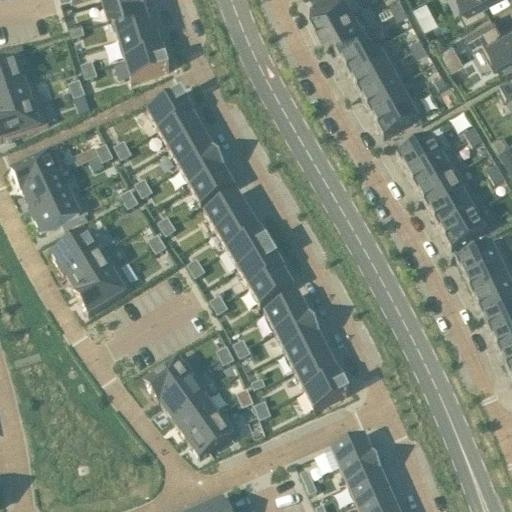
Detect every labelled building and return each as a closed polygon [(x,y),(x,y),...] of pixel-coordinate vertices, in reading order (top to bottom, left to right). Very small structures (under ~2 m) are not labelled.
[(111,0),(105,2),(111,23),(148,11),(144,0),(111,0)] [(324,0),(317,4),(309,8),(320,29),(363,5),(360,0),(324,0)] [(400,0),(389,5),(393,12),(404,7),(400,0)] [(425,0),(413,6),(418,16),(430,10),(425,0)] [(457,0),(463,10),(459,12),(465,24),(487,13),(481,2),(484,0),(457,0)] [(363,5),(320,29),(331,47),(369,26),(359,8),(363,5)] [(404,7),(393,12),(396,20),(407,15),(404,7)] [(148,11),(111,23),(118,44),(155,32),(148,11)] [(481,29),(465,38),(468,45),(472,50),(480,46),(494,70),(511,59),(511,25),(501,32),(495,21),(481,29)] [(80,24),(68,28),(70,35),(82,32),(80,24)] [(369,26),(331,47),(341,66),(384,42),(383,41),(379,44),(375,36),(370,28),(369,26)] [(82,32),(70,35),(73,43),(84,40),(82,32)] [(155,32),(118,44),(124,65),(162,53),(162,51),(161,52),(155,32)] [(419,38),(409,44),(413,51),(423,45),(419,38)] [(384,42),(341,66),(351,85),(394,61),(384,42)] [(423,45),(413,51),(417,58),(427,52),(423,45)] [(0,68),(1,71),(0,70),(0,95),(33,85),(33,84),(24,87),(17,67),(26,64),(21,50),(0,56),(0,68)] [(162,53),(124,65),(131,86),(169,74),(162,53)] [(394,61),(351,85),(362,104),(405,80),(401,73),(394,61)] [(92,66),(80,70),(83,77),(94,73),(92,66)] [(94,73),(83,77),(86,85),(97,81),(94,73)] [(441,75),(431,81),(435,88),(445,82),(441,75)] [(405,80),(362,104),(366,111),(372,123),(415,99),(415,98),(411,100),(408,95),(401,83),(405,81),(405,80)] [(445,82),(435,88),(439,95),(449,89),(445,82)] [(79,84),(68,89),(71,96),(82,92),(79,84)] [(511,84),(500,91),(499,92),(503,99),(506,104),(511,101),(511,84)] [(33,85),(0,95),(0,120),(40,106),(33,85)] [(82,92),(71,96),(73,103),(85,99),(82,92)] [(181,96),(146,116),(157,135),(192,115),(181,96)] [(415,99),(372,123),(383,142),(420,122),(425,120),(426,119),(421,110),(415,99)] [(40,106),(0,120),(0,145),(48,129),(40,106)] [(192,115),(157,135),(168,154),(202,135),(192,117),(193,117),(192,115)] [(474,132),(464,138),(468,145),(478,139),(474,132)] [(202,135),(168,154),(179,173),(214,154),(213,153),(212,153),(202,135)] [(430,140),(396,160),(407,180),(417,174),(450,155),(449,154),(445,157),(444,155),(434,138),(430,140)] [(478,139),(468,145),(472,152),(482,146),(478,139)] [(124,146),(113,151),(117,158),(128,153),(124,146)] [(106,150),(96,155),(99,162),(110,156),(106,150)] [(128,153),(117,158),(121,165),(131,160),(128,153)] [(511,157),(510,153),(499,159),(504,169),(511,164),(511,157)] [(58,154),(11,175),(21,197),(68,175),(58,154)] [(214,154),(179,173),(190,193),(224,174),(225,173),(214,154)] [(417,174),(407,180),(418,198),(461,174),(456,166),(450,155),(417,174)] [(110,156),(99,162),(102,168),(113,163),(110,156)] [(496,169),(486,175),(490,182),(500,176),(496,169)] [(224,174),(190,193),(201,212),(234,192),(224,174)] [(461,174),(418,198),(429,217),(471,193),(461,174)] [(68,175),(21,197),(22,198),(23,197),(32,216),(30,217),(30,218),(78,196),(77,195),(69,199),(60,180),(69,176),(68,175)] [(500,176),(490,182),(494,189),(504,183),(500,176)] [(144,184),(134,190),(138,197),(148,191),(144,184)] [(148,191),(138,197),(142,204),(152,198),(148,191)] [(471,193),(429,217),(440,236),(478,214),(475,209),(468,196),(472,193),(471,193)] [(130,195),(120,201),(124,208),(134,201),(130,195)] [(78,196),(30,218),(40,239),(88,217),(78,196)] [(237,197),(203,217),(215,236),(248,216),(237,197)] [(134,201),(124,208),(128,214),(138,208),(134,201)] [(478,214),(440,236),(451,255),(469,245),(485,236),(489,233),(478,214)] [(248,216),(215,236),(226,255),(260,235),(260,234),(259,234),(248,216)] [(167,222),(157,228),(161,235),(171,228),(167,222)] [(171,228),(161,235),(166,242),(176,235),(171,228)] [(91,235),(51,259),(63,280),(108,252),(107,252),(103,254),(91,235)] [(260,235),(226,255),(237,274),(272,253),(260,235)] [(157,239),(147,246),(152,252),(162,246),(157,239)] [(491,248),(455,264),(459,272),(465,285),(509,264),(499,243),(491,248)] [(162,246),(152,252),(156,259),(166,253),(162,246)] [(108,252),(63,280),(64,281),(66,280),(76,297),(75,298),(76,299),(120,272),(108,252)] [(272,253),(237,274),(249,293),(283,272),(272,253)] [(196,264),(186,270),(191,277),(201,270),(196,264)] [(511,270),(509,264),(465,285),(474,305),(511,286),(511,270)] [(201,270),(191,277),(195,283),(205,277),(201,270)] [(120,272),(76,299),(88,319),(132,292),(120,272)] [(283,272),(249,293),(260,312),(293,292),(282,273),(283,273),(283,272)] [(511,286),(474,305),(483,324),(511,310),(511,286)] [(220,300),(209,306),(213,313),(224,307),(220,300)] [(298,300),(264,317),(274,337),(309,319),(308,319),(298,300)] [(224,307),(213,313),(217,320),(228,314),(224,307)] [(511,310),(483,324),(492,344),(511,334),(511,310)] [(309,319),(274,337),(284,357),(319,339),(309,319)] [(511,334),(492,344),(502,363),(511,358),(511,334)] [(319,339),(284,357),(294,376),(328,359),(319,340),(320,340),(319,339)] [(243,344),(232,350),(236,357),(247,351),(243,344)] [(227,351),(216,356),(219,364),(230,358),(227,351)] [(247,351),(236,357),(240,364),(250,359),(247,351)] [(230,358),(219,364),(223,371),(234,365),(230,358)] [(511,358),(502,363),(511,383),(511,382),(511,358)] [(154,381),(145,387),(158,406),(198,378),(185,359),(168,371),(154,381)] [(328,359),(294,376),(304,396),(339,378),(339,377),(337,377),(328,359)] [(164,365),(149,374),(154,381),(168,371),(164,365)] [(198,378),(158,406),(159,408),(160,407),(172,425),(192,411),(212,397),(198,378)] [(339,378),(304,396),(314,416),(349,398),(339,378)] [(262,383),(251,388),(254,395),(265,391),(262,383)] [(247,394),(236,398),(239,406),(250,401),(247,394)] [(192,411),(172,425),(186,444),(225,416),(224,415),(221,417),(208,400),(212,398),(212,397),(192,411)] [(250,401),(239,406),(242,413),(253,408),(250,401)] [(265,406),(254,410),(257,418),(268,413),(265,406)] [(268,413),(257,418),(260,425),(271,421),(268,413)] [(225,416),(186,444),(199,463),(239,435),(225,416)] [(364,440),(331,455),(339,473),(372,458),(364,440)] [(372,458),(339,473),(347,490),(381,475),(373,457),(372,458)] [(307,474),(300,478),(305,488),(312,485),(307,474)] [(381,475),(347,490),(355,508),(388,494),(380,477),(381,477),(381,475)] [(312,485),(305,488),(309,499),(317,496),(312,485)] [(388,494),(355,508),(356,511),(395,511),(396,511),(388,494)]
